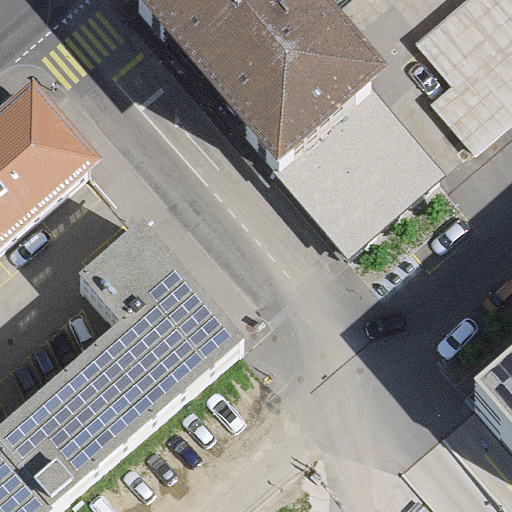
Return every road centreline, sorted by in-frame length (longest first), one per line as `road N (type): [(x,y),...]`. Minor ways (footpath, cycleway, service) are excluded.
road 1 (residential): [(356,378),(26,0)]
road 2 (residential): [(356,378),(447,435),(511,511)]
road 3 (residential): [(511,243),(356,378)]
road 4 (residential): [(356,378),(346,414),(230,511)]
